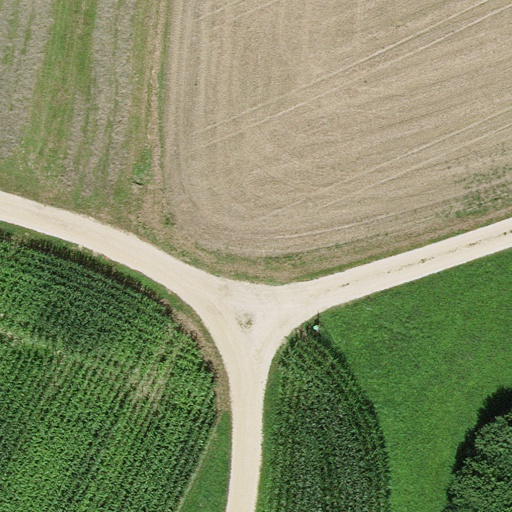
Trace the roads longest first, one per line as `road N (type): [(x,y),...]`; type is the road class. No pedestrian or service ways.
road 1 (track): [(234,335),(511,233)]
road 2 (track): [(234,335),(165,274),(0,212)]
road 3 (track): [(236,511),(246,424),(234,335)]
